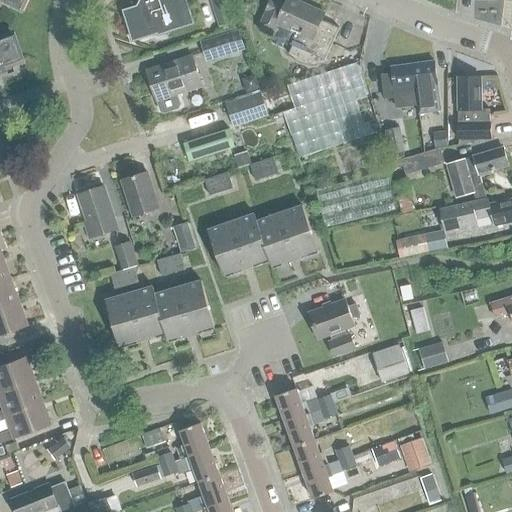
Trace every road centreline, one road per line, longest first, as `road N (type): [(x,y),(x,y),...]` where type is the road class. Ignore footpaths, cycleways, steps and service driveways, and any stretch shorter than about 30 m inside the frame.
road 1 (residential): [(271,511),(226,386),(111,400),(90,396),(82,380),(28,209),(81,107),(66,53),(73,0)]
road 2 (residential): [(511,50),(379,0)]
